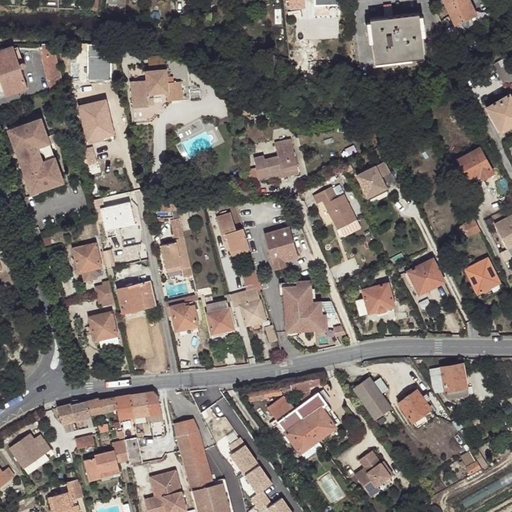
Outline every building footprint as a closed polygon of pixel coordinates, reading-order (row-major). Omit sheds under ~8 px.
[(468,0),(457,0),(446,6),(450,16),(471,5),(468,0)] [(471,5),(450,16),(455,25),(476,16),(471,5)] [(386,19),(395,18),(393,7),(385,8),(386,19)] [(419,15),(395,18),(386,19),(371,21),(375,64),(423,59),(419,15)] [(311,67),(308,41),(297,42),(300,68),(311,67)] [(88,43),(88,79),(111,79),(111,43),(88,43)] [(52,45),(38,45),(49,91),(63,86),(52,45)] [(0,51),(0,80),(4,93),(5,96),(26,90),(12,48),(0,51)] [(277,71),(293,72),(292,67),(286,65),(288,58),(280,56),(280,57),(275,55),(272,64),(274,64),(273,68),(277,71)] [(511,81),(511,69),(506,58),(493,65),(505,86),(511,81)] [(167,95),(167,100),(167,102),(187,100),(187,95),(183,95),(182,82),(169,83),(168,69),(147,70),(147,81),(131,82),(134,115),(150,113),(149,96),(167,95)] [(511,126),(511,97),(510,94),(487,108),(501,133),(511,126)] [(155,101),(167,100),(167,95),(149,96),(150,113),(155,113),(155,101)] [(101,136),(112,134),(104,102),(80,107),(86,134),(100,131),(101,136)] [(250,115),(249,104),(241,104),(241,115),(250,115)] [(39,119),(11,130),(34,193),(62,183),(55,164),(54,163),(47,165),(48,167),(43,168),(33,142),(46,138),(39,119)] [(7,131),(30,195),(34,193),(11,130),(7,131)] [(102,140),(101,136),(100,131),(86,134),(88,143),(102,140)] [(33,142),(43,168),(48,167),(47,165),(54,163),(55,164),(46,138),(33,142)] [(282,171),(298,167),(291,140),(275,144),(278,157),(266,160),(265,157),(254,159),(259,180),(277,176),(276,169),(281,169),(282,171)] [(494,174),(480,147),(458,159),(470,181),(481,176),(483,179),(494,174)] [(95,159),(92,149),(84,150),(87,161),(95,159)] [(385,161),(357,175),(369,198),(388,189),(382,177),(391,173),(385,161)] [(300,173),(298,167),(282,171),(281,169),(276,169),(277,176),(278,178),(300,173)] [(357,220),(344,195),(338,198),(332,187),(314,196),(318,204),(324,201),(337,229),(357,220)] [(98,199),(91,200),(93,208),(100,207),(98,199)] [(125,220),(133,219),(129,202),(101,208),(105,228),(125,223),(125,220)] [(251,249),(244,228),(237,230),(231,213),(217,217),(222,236),(226,235),(231,252),(241,249),(242,251),(251,249)] [(511,215),(495,225),(508,249),(511,247),(511,215)] [(481,230),(475,219),(464,224),(470,236),(481,230)] [(275,269),(286,266),(285,261),(296,258),(298,258),(293,238),(291,238),(288,227),(267,233),(269,244),(268,244),(275,269)] [(34,237),(40,236),(37,228),(31,230),(34,237)] [(191,264),(184,233),(173,236),(173,239),(160,242),(164,266),(179,263),(180,267),(191,264)] [(101,268),(96,244),(73,249),(78,269),(77,271),(77,273),(78,274),(80,274),(81,272),(84,282),(97,279),(95,269),(101,268)] [(241,249),(231,252),(233,257),(251,252),(251,249),(242,251),(241,249)] [(109,250),(103,252),(105,262),(112,261),(109,250)] [(466,269),(472,283),(476,281),(482,292),(484,291),(487,292),(491,290),(492,287),(501,282),(488,257),(466,269)] [(444,282),(433,259),(409,271),(420,294),(444,282)] [(242,274),(246,290),(257,287),(262,285),(257,270),(242,274)] [(144,283),(141,274),(121,278),(122,288),(117,289),(123,312),(155,305),(150,282),(144,283)] [(321,301),(312,302),(311,280),(297,281),(297,285),(284,286),(287,331),(327,328),(326,313),(322,313),(321,301)] [(94,287),(96,295),(112,292),(110,281),(101,283),(101,286),(94,287)] [(476,281),(472,283),(477,294),(482,292),(476,281)] [(395,306),(389,284),(363,290),(365,299),(357,301),(360,315),(375,311),(379,312),(387,311),(389,308),(395,306)] [(257,287),(246,290),(236,292),(245,326),(253,324),(259,322),(266,320),(257,287)] [(106,306),(115,304),(112,292),(96,295),(99,305),(105,303),(106,306)] [(236,292),(230,294),(234,307),(234,309),(240,307),(236,292)] [(234,307),(230,294),(225,295),(226,301),(228,308),(229,308),(234,307)] [(228,308),(226,301),(207,305),(209,312),(207,313),(212,334),(214,333),(229,330),(234,329),(229,308),(228,308)] [(186,303),(171,306),(177,330),(184,329),(199,326),(194,305),(187,306),(186,303)] [(99,340),(117,336),(111,312),(88,317),(93,337),(93,338),(92,338),(92,339),(93,340),(93,341),(94,341),(94,342),(95,342),(96,342),(96,341),(97,341),(99,340)] [(271,341),(278,340),(274,324),(267,326),(271,341)] [(199,326),(184,329),(185,334),(200,332),(199,326)] [(119,343),(117,336),(99,340),(101,348),(119,343)] [(468,396),(463,363),(441,367),(445,391),(450,399),(468,396)] [(391,408),(369,378),(353,389),(374,419),(391,408)] [(299,383),(291,385),(293,391),(294,395),(310,391),(311,391),(310,386),(309,380),(299,383)] [(291,385),(283,387),(285,394),(293,391),(291,385)] [(282,395),(281,388),(249,394),(250,401),(282,395)] [(431,409),(418,389),(399,403),(412,422),(431,409)] [(305,402),(296,409),(303,418),(318,440),(337,426),(328,413),(323,407),(328,403),(320,392),(313,396),(310,391),(301,398),(305,402)] [(150,414),(145,392),(129,395),(134,416),(150,414)] [(154,392),(145,392),(150,414),(151,422),(162,420),(161,412),(158,395),(154,392)] [(285,394),(267,406),(275,417),(292,405),(285,394)] [(117,408),(119,418),(134,416),(129,395),(114,397),(117,408)] [(97,398),(86,401),(89,414),(117,408),(114,397),(99,399),(97,398)] [(86,401),(71,404),(76,420),(90,416),(89,414),(86,401)] [(70,402),(56,406),(62,423),(76,420),(71,404),(70,402)] [(328,403),(323,407),(328,413),(333,410),(328,403)] [(303,418),(296,409),(278,422),(285,431),(303,418)] [(173,423),(190,491),(192,491),(197,511),(229,511),(221,482),(212,485),(212,481),(199,430),(193,418),(173,423)] [(303,418),(285,431),(300,452),(318,440),(303,418)] [(39,445),(29,433),(9,448),(23,468),(49,449),(45,441),(39,445)] [(92,435),(75,439),(77,449),(94,444),(92,435)] [(137,437),(124,440),(127,456),(128,460),(129,464),(142,462),(137,437)] [(240,438),(229,446),(234,452),(231,454),(243,471),(257,461),(240,438)] [(84,460),(89,481),(101,478),(99,472),(119,468),(118,462),(128,460),(127,456),(124,440),(112,443),(114,450),(94,455),(94,458),(84,460)] [(478,448),(471,452),(477,461),(482,468),(487,465),(478,448)] [(365,467),(355,475),(366,490),(375,483),(377,487),(378,486),(394,475),(387,465),(384,467),(382,463),(373,451),(360,460),(365,467)] [(470,474),(482,468),(477,461),(466,467),(470,474)] [(260,466),(245,476),(258,493),(251,498),(257,506),(268,498),(263,490),(272,483),(260,466)] [(2,472),(0,469),(0,484),(13,475),(8,468),(2,472)] [(101,478),(120,474),(119,468),(99,472),(101,478)] [(147,511),(179,511),(186,510),(175,470),(157,475),(163,501),(145,506),(147,511)] [(163,501),(157,475),(149,477),(154,496),(144,499),(145,506),(163,501)] [(221,482),(229,511),(232,511),(224,478),(212,481),(212,485),(221,482)] [(79,511),(76,499),(83,497),(78,479),(65,482),(67,492),(47,497),(50,511),(79,511)] [(375,483),(366,490),(371,497),(380,490),(378,486),(377,487),(375,483)] [(421,493),(414,499),(419,505),(426,499),(421,493)] [(272,504),(268,498),(257,506),(261,511),(268,507),(270,511),(292,511),(283,497),(272,504)]
